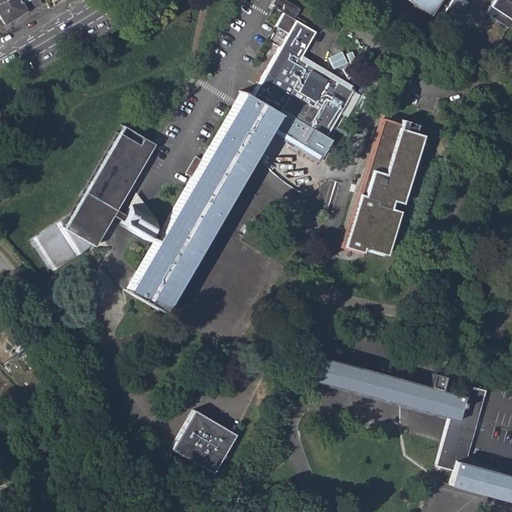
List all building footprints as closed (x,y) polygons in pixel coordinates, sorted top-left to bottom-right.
[(39,2),(37,0),(1,0),(0,1),(0,17),(3,23),(39,2)] [(294,6),(283,0),(274,0),(273,4),(290,14),(294,6)] [(412,0),(429,11),(436,0),(412,0)] [(511,0),(492,0),(486,11),(509,26),(511,22),(511,0)] [(124,289),(161,311),(277,112),(280,108),(326,136),(353,90),(349,88),(296,56),(298,52),(311,30),(283,13),(276,26),(288,33),(250,97),(240,90),(156,234),(153,238),(124,289)] [(351,84),(298,52),(296,56),(349,88),(351,84)] [(360,94),(353,90),(326,136),(280,108),(277,112),(328,143),(344,115),(347,116),(360,94)] [(386,107),(431,124),(437,107),(392,91),(386,107)] [(361,247),(384,253),(398,209),(395,208),(418,133),(383,122),(361,194),(357,192),(341,244),(360,250),(361,247)] [(117,131),(142,145),(146,138),(118,123),(81,189),(83,190),(117,131)] [(109,205),(137,157),(142,159),(152,142),(146,138),(142,145),(117,131),(83,190),(81,189),(66,215),(81,205),(85,211),(32,245),(49,271),(91,243),(94,244),(96,240),(102,236),(99,233),(111,213),(114,208),(109,205)] [(114,208),(142,159),(137,157),(109,205),(114,208)] [(121,219),(118,224),(133,233),(142,239),(146,234),(148,229),(156,217),(131,202),(124,214),(121,219)] [(32,245),(85,211),(81,205),(66,215),(27,239),(32,245)] [(124,214),(114,208),(111,213),(121,219),(124,214)] [(156,234),(148,229),(146,234),(153,238),(156,234)] [(295,326),(309,330),(310,325),(314,326),(316,321),(298,316),(295,326)] [(388,375),(317,356),(311,376),(310,380),(446,417),(457,420),(463,396),(439,390),(443,375),(431,372),(427,386),(388,375)] [(491,378),(500,381),(502,374),(493,371),(491,378)] [(511,505),(511,480),(498,477),(462,467),(482,394),(465,389),(463,396),(457,420),(446,417),(432,468),(449,473),(446,487),(511,505)] [(168,446),(211,472),(234,433),(191,407),(168,446)]
